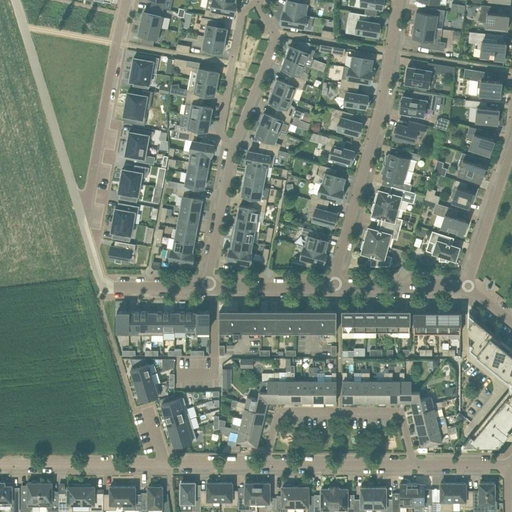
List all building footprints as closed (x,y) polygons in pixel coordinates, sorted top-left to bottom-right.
[(164,8),(165,0),(152,0),(151,5),(164,8)] [(213,0),(212,10),(206,8),(205,15),(218,17),(219,11),(234,14),(234,12),(235,12),(237,5),(236,4),(236,2),(223,0),(213,0)] [(284,11),(306,15),(305,15),(307,4),(314,5),(314,0),(301,0),(301,2),(289,0),(287,0),(287,3),(286,3),(285,11),(284,11)] [(361,0),(361,4),(366,5),(365,14),(366,14),(376,16),(378,7),(382,8),(383,0),(361,0)] [(451,11),(464,13),(466,5),(452,3),(451,11)] [(478,18),(487,21),(486,27),(507,29),(508,26),(508,27),(511,20),(508,19),(509,14),(496,13),(497,6),(482,4),(481,12),(478,18)] [(144,11),(142,22),(162,27),(164,16),(162,15),(164,8),(151,5),(149,12),(144,11)] [(417,11),(415,24),(436,28),(437,20),(443,21),(445,10),(432,8),(431,14),(417,11)] [(306,15),(284,11),(284,13),(283,13),(281,20),(282,20),(282,23),(304,27),(304,28),(311,29),(314,16),(306,15)] [(356,32),(377,35),(379,23),(365,20),(366,14),(352,12),(350,24),(358,25),(356,32)] [(202,17),(200,28),(206,29),(205,36),(225,40),(225,37),(226,38),(228,31),(227,30),(227,28),(213,25),(214,19),(202,17)] [(142,22),(139,34),(143,35),(141,44),(153,46),(155,38),(159,39),(162,27),(142,22)] [(436,28),(415,24),(414,27),(412,27),(411,33),(413,34),(412,37),(432,40),(431,48),(444,50),(446,42),(440,41),(441,36),(434,35),(436,28)] [(321,36),(334,38),(335,32),(323,30),(321,36)] [(494,34),(470,31),(469,42),(478,43),(477,48),(481,48),(480,57),(490,58),(494,59),(504,60),(506,42),(503,42),(497,41),(497,42),(493,41),(494,34)] [(225,40),(205,36),(203,47),(223,51),(223,49),(224,49),(225,42),(224,42),(225,40)] [(176,50),(189,52),(190,46),(178,43),(176,50)] [(319,50),(332,53),(333,46),(320,44),(319,50)] [(287,54),(286,56),(305,64),(312,66),(314,59),(312,58),(315,50),(308,49),(307,52),(290,45),(289,48),(288,47),(286,54),(287,54)] [(134,57),(132,69),(151,72),(151,73),(156,73),(159,57),(138,54),(138,57),(134,57)] [(350,67),(372,71),(372,70),(371,70),(373,59),(353,55),(351,65),(351,67),(350,67)] [(295,72),(293,78),(305,83),(308,74),(303,69),(305,64),(286,56),(285,58),(284,58),(282,65),(283,65),(282,67),(295,72)] [(174,64),(175,64),(187,67),(188,60),(175,58),(174,64)] [(314,59),(312,66),(324,71),(326,63),(314,59)] [(455,67),(437,64),(436,72),(454,75),(455,68),(455,67)] [(408,66),(405,82),(429,86),(431,70),(408,66)] [(198,73),(197,80),(217,83),(217,81),(218,81),(219,74),(218,74),(219,72),(192,67),(192,70),(198,73)] [(342,75),(341,84),(354,86),(355,80),(370,82),(372,71),(350,67),(349,73),(347,73),(342,75)] [(483,71),(465,68),(463,78),(477,81),(475,94),(501,97),(502,84),(500,81),(482,79),(483,71)] [(151,72),(132,69),(130,80),(134,81),(133,85),(149,88),(151,72)] [(274,88),(273,90),(292,97),(296,86),(303,89),(305,83),(293,78),(290,84),(277,79),(276,81),(275,81),(273,88),(274,88)] [(189,86),(187,96),(200,98),(201,92),(215,95),(215,92),(216,93),(217,86),(216,85),(217,83),(197,80),(196,85),(189,86)] [(354,86),(341,84),(339,96),(346,97),(345,104),(366,107),(368,95),(353,92),(354,86)] [(162,85),(161,92),(169,93),(170,87),(162,85)] [(127,92),(125,103),(145,107),(148,107),(150,108),(153,91),(142,89),(141,94),(127,92)] [(282,106),(280,112),(292,116),(295,107),(290,103),(292,97),(273,90),(272,92),(271,91),(269,98),(270,99),(269,101),(282,106)] [(400,111),(424,115),(425,107),(435,108),(437,94),(439,95),(439,94),(426,92),(416,90),(415,90),(413,97),(403,95),(402,102),(400,102),(399,109),(400,109),(400,111)] [(191,108),(190,115),(210,119),(210,117),(211,117),(213,110),(212,110),(212,107),(198,105),(200,98),(187,96),(185,107),(191,108)] [(488,101),(466,99),(465,106),(477,107),(476,122),(498,124),(499,109),(487,107),(488,101)] [(145,107),(125,103),(123,115),(125,116),(124,122),(145,125),(148,107),(145,107)] [(333,120),(340,122),(338,129),(358,134),(362,122),(348,118),(350,112),(336,108),(333,120)] [(305,111),(302,120),(310,123),(313,114),(305,111)] [(261,122),(260,124),(279,131),(286,134),(287,132),(291,123),(290,123),(290,122),(292,116),(280,112),(277,117),(264,113),(264,115),(263,114),(260,121),(261,122)] [(180,125),(179,131),(191,133),(193,127),(208,130),(208,128),(209,128),(211,121),(210,121),(210,119),(190,115),(188,126),(180,125)] [(434,126),(446,130),(449,121),(449,119),(441,117),(436,120),(434,126)] [(393,138),(402,141),(403,138),(415,141),(417,134),(423,135),(426,125),(413,121),(411,127),(398,123),(397,126),(395,126),(393,132),(395,133),(393,138)] [(320,122),(312,122),(312,131),(320,131),(320,122)] [(269,139),(267,146),(279,150),(281,144),(275,142),(279,131),(260,124),(259,125),(258,125),(256,132),(257,132),(256,135),(269,139)] [(483,129),(469,126),(466,136),(473,138),(469,148),(490,155),(495,140),(481,135),(483,129)] [(154,131),(134,127),(133,131),(129,131),(127,142),(149,146),(151,136),(153,137),(154,131)] [(191,133),(179,131),(178,137),(180,138),(190,140),(191,133)] [(312,132),(310,139),(326,144),(327,141),(328,136),(312,132)] [(330,157),(341,160),(350,162),(354,150),(340,146),(342,140),(328,136),(327,141),(326,144),(325,148),(332,150),(330,157)] [(193,140),(191,151),(211,155),(212,153),(213,153),(214,146),(213,146),(213,144),(193,140)] [(149,146),(127,142),(125,154),(137,156),(137,160),(154,163),(155,156),(145,154),(146,146),(149,147),(149,146)] [(247,160),(247,162),(267,166),(272,166),(274,156),(278,156),(279,150),(267,146),(265,153),(249,151),(248,153),(247,152),(246,160),(247,160)] [(386,163),(386,164),(414,172),(413,171),(416,161),(417,161),(419,160),(420,154),(402,149),(400,155),(390,152),(389,155),(386,154),(385,163),(386,163)] [(191,152),(190,162),(208,165),(209,161),(210,161),(211,155),(191,151),(191,152)] [(476,157),(462,152),(458,165),(461,166),(458,174),(481,181),(486,166),(475,162),(476,157)] [(437,160),(433,172),(445,175),(447,168),(443,166),(444,162),(437,160)] [(190,162),(188,172),(207,176),(208,170),(207,170),(208,165),(190,162)] [(247,168),(246,172),(265,176),(267,166),(247,162),(246,168),(247,168)] [(123,168),(121,180),(140,183),(141,177),(148,176),(149,167),(135,164),(134,170),(123,168)] [(322,183),(343,189),(342,189),(345,178),(331,174),(333,168),(321,164),(317,176),(324,178),(322,183)] [(393,180),(392,186),(410,191),(412,185),(411,183),(410,183),(413,172),(414,172),(386,164),(386,166),(384,165),(381,173),(384,174),(383,177),(393,180)] [(179,182),(178,188),(191,191),(192,185),(204,187),(205,182),(206,182),(207,176),(188,172),(186,183),(179,182)] [(244,177),(243,183),(263,186),(265,176),(246,172),(245,177),(244,177)] [(121,180),(118,192),(120,192),(119,198),(137,201),(140,183),(121,180)] [(468,183),(456,180),(453,191),(455,192),(452,201),(469,207),(471,202),(474,202),(476,197),(473,196),(474,192),(466,189),(468,183)] [(243,189),(242,194),(255,196),(253,202),(266,205),(267,199),(269,188),(263,186),(243,183),(242,189),(243,189)] [(313,193),(311,199),(324,203),(325,197),(340,201),(343,189),(322,183),(318,195),(313,193)] [(376,200),(376,202),(398,209),(399,208),(406,210),(408,202),(414,203),(416,192),(410,191),(392,186),(390,192),(379,189),(378,193),(377,193),(375,200),(376,200)] [(429,187),(425,198),(438,203),(440,196),(435,194),(436,190),(429,187)] [(183,196),(181,206),(201,210),(202,204),(201,204),(202,199),(189,196),(191,191),(178,188),(177,194),(183,196)] [(324,203),(311,199),(308,211),(315,213),(313,219),(333,225),(337,213),(322,209),(324,203)] [(116,208),(113,219),(133,223),(135,212),(138,213),(139,206),(119,202),(118,208),(116,208)] [(238,210),(237,217),(256,220),(258,209),(265,211),(266,205),(253,202),(252,208),(240,206),(239,211),(238,210)] [(383,218),(381,224),(400,229),(403,219),(396,217),(398,209),(376,202),(375,204),(374,204),(372,210),(373,211),(372,215),(383,218)] [(444,217),(441,227),(464,235),(464,232),(466,232),(469,224),(467,224),(468,221),(457,217),(459,210),(436,202),(433,213),(444,217)] [(181,206),(179,217),(198,220),(199,216),(200,216),(201,210),(181,206)] [(179,217),(177,228),(197,231),(198,225),(197,225),(198,220),(179,217)] [(236,221),(235,227),(254,231),(256,220),(237,217),(238,217),(237,221),(236,221)] [(113,219),(111,231),(113,232),(112,237),(130,241),(133,223),(113,219)] [(366,238),(365,240),(388,246),(390,237),(397,239),(400,229),(381,224),(379,230),(369,227),(368,231),(366,231),(365,237),(366,238)] [(235,233),(234,238),(252,242),(254,231),(235,227),(234,233),(235,233)] [(304,246),(326,252),(325,251),(328,240),(314,237),(316,231),(303,227),(302,233),(308,235),(305,246),(304,246)] [(177,228),(175,238),(194,242),(195,237),(196,237),(197,231),(177,228)] [(439,254),(439,261),(449,261),(450,258),(455,260),(457,256),(458,256),(460,249),(459,249),(460,247),(449,243),(451,237),(432,231),(429,241),(436,243),(433,252),(439,254)] [(173,248),(172,249),(193,252),(194,246),(193,246),(194,242),(175,238),(173,248)] [(231,248),(251,252),(252,242),(234,238),(233,243),(232,242),(231,248)] [(112,245),(110,259),(129,262),(131,253),(135,253),(137,244),(117,240),(116,246),(112,245)] [(388,246),(365,240),(365,241),(363,241),(362,248),(363,248),(362,252),(369,254),(369,259),(371,259),(371,266),(390,266),(392,256),(385,254),(388,246)] [(326,252),(304,246),(301,257),(295,256),(294,262),(306,265),(308,259),(323,263),(326,252)] [(172,249),(168,248),(166,259),(191,263),(191,261),(192,262),(194,254),(193,254),(193,252),(172,249)] [(251,252),(231,248),(230,250),(229,250),(228,257),(229,257),(228,259),(237,261),(236,266),(252,266),(254,253),(251,252)] [(129,334),(129,311),(117,311),(117,334),(129,334)] [(140,334),(140,311),(130,311),(129,311),(129,334),(140,334)] [(152,311),(140,311),(140,334),(152,334),(152,311)] [(163,332),(163,311),(152,311),(152,334),(163,334),(163,332)] [(175,330),(175,311),(163,311),(163,332),(175,332),(175,330)] [(186,311),(175,311),(175,330),(186,330),(186,311)] [(198,330),(198,311),(197,311),(186,311),(186,330),(186,334),(198,334),(198,330)] [(209,311),(198,311),(198,330),(209,330),(209,311)] [(279,331),(279,311),(250,311),(250,315),(244,315),(238,315),(238,311),(220,311),(219,331),(234,331),(234,335),(243,335),(243,331),(260,331),(279,331)] [(306,311),(279,311),(279,331),(296,331),(318,331),(337,331),(337,311),(318,311),(318,315),(312,315),(306,315),(306,311)] [(343,331),(354,331),(354,311),(343,311),(343,331)] [(354,331),(365,331),(365,311),(354,311),(354,331)] [(365,331),(376,331),(376,311),(365,311),(365,331)] [(376,331),(387,331),(387,311),(376,311),(376,331)] [(387,331),(399,331),(399,311),(387,311),(387,331)] [(399,311),(399,331),(410,331),(410,311),(399,311)] [(415,332),(426,332),(426,311),(415,311),(415,332)] [(426,332),(438,332),(438,311),(426,311),(426,332)] [(438,332),(449,332),(449,311),(438,311),(438,332)] [(449,311),(449,332),(461,332),(461,311),(449,311)] [(473,447),(499,447),(511,430),(511,347),(474,316),(468,323),(468,349),(469,349),(469,347),(471,347),(511,380),(511,384),(511,390),(474,437),(471,435),(466,441),(473,447)] [(135,368),(131,369),(135,379),(151,374),(148,364),(147,364),(145,359),(132,358),(135,368)] [(241,367),(253,367),(253,359),(241,359),(241,367)] [(279,380),(279,401),(291,401),(291,372),(291,364),(286,364),(286,380),(279,380)] [(231,369),(223,368),(223,378),(231,378),(231,369)] [(268,391),(260,391),(268,401),(279,401),(279,380),(279,372),(275,372),(275,380),(268,380),(268,391)] [(295,372),(291,372),(291,401),(302,401),(302,380),(295,380),(295,372)] [(309,380),(302,380),(302,401),(313,401),(313,372),(309,372),(309,380)] [(318,372),(313,372),(313,401),(325,401),(325,380),(318,380),(318,372)] [(332,380),(325,380),(325,401),(337,401),(337,380),(336,380),(336,372),(332,372),(332,380)] [(343,401),(354,401),(354,381),(347,380),(347,372),(343,372),(343,380),(343,401)] [(354,401),(366,401),(366,372),(361,372),(361,381),(354,381),(354,401)] [(366,401),(377,401),(377,381),(370,380),(370,372),(366,372),(366,401)] [(377,401),(388,401),(389,372),(384,372),(384,381),(377,381),(377,401)] [(388,401),(400,401),(400,381),(393,381),(393,372),(389,372),(388,401)] [(400,401),(411,401),(419,391),(412,391),(412,381),(405,381),(405,372),(400,372),(400,381),(400,401)] [(135,379),(138,389),(154,384),(151,374),(135,379)] [(138,389),(141,400),(160,394),(157,383),(154,384),(138,389)] [(238,401),(237,405),(265,412),(268,401),(260,391),(258,398),(248,396),(246,403),(238,401)] [(411,401),(414,413),(442,406),(441,401),(433,403),(431,396),(421,399),(419,391),(411,401)] [(162,405),(165,415),(187,408),(183,398),(162,405)] [(244,411),(242,418),(263,423),(265,412),(237,405),(236,409),(244,411)] [(414,413),(417,424),(437,419),(444,417),(443,410),(442,406),(414,413)] [(165,415),(168,425),(190,418),(187,408),(165,415)] [(417,424),(419,435),(448,428),(445,417),(444,417),(437,419),(417,424)] [(190,418),(168,425),(172,435),(193,428),(190,418)] [(232,423),(231,427),(260,434),(263,423),(242,418),(241,425),(232,423)] [(260,434),(231,427),(219,424),(219,429),(219,430),(219,432),(230,434),(230,433),(230,431),(239,433),(237,441),(242,442),(240,446),(251,446),(251,444),(257,446),(260,434)] [(172,435),(175,446),(196,439),(193,428),(172,435)] [(448,428),(419,435),(422,446),(428,445),(428,447),(439,447),(437,442),(442,441),(440,434),(449,432),(448,428)] [(0,481),(0,505),(12,506),(12,511),(19,511),(19,498),(19,488),(12,488),(12,485),(11,485),(11,483),(1,483),(1,482),(0,481)] [(33,506),(40,506),(40,482),(28,482),(28,488),(21,488),(21,511),(31,511),(33,506)] [(48,511),(59,511),(59,494),(52,494),(52,482),(40,482),(40,506),(47,506),(48,511)] [(195,482),(181,482),(181,492),(180,492),(180,499),(181,499),(181,511),(201,511),(201,506),(201,495),(195,495),(195,482)] [(213,500),(220,500),(220,482),(207,482),(207,493),(201,493),(201,495),(201,506),(213,506),(213,500)] [(226,506),(239,506),(238,497),(238,491),(232,491),(232,482),(220,482),(220,500),(226,500),(226,506)] [(258,482),(245,482),(245,497),(238,497),(239,506),(239,509),(250,509),(250,502),(258,502),(258,482)] [(276,509),(276,508),(276,499),(277,498),(270,497),(270,482),(258,482),(258,502),(265,502),(265,509),(276,509)] [(392,492),(393,499),(392,511),(400,511),(401,506),(412,506),(412,483),(407,483),(400,483),(400,492),(392,492)] [(418,483),(412,483),(412,506),(424,506),(424,511),(432,511),(432,500),(432,489),(425,489),(425,483),(418,483)] [(441,500),(432,500),(432,511),(453,511),(453,501),(453,483),(441,483),(441,500)] [(466,483),(453,483),(453,501),(460,501),(460,506),(473,506),(473,494),(466,493),(466,483)] [(497,492),(494,492),(494,483),(480,483),(480,494),(473,494),(473,506),(473,511),(487,511),(487,503),(494,503),(494,498),(497,498),(497,492)] [(73,504),(81,504),(81,484),(72,484),(72,486),(68,486),(68,492),(59,492),(59,494),(59,511),(73,511),(73,504)] [(104,511),(104,509),(104,495),(104,494),(104,492),(94,492),(95,486),(91,486),(91,484),(81,484),(81,504),(89,504),(89,511),(104,511)] [(142,496),(141,511),(148,511),(149,507),(162,507),(162,506),(164,505),(164,499),(162,498),(162,486),(161,486),(160,484),(155,484),(154,486),(148,486),(148,496),(142,496)] [(116,504),(123,504),(123,486),(110,486),(110,495),(104,495),(104,509),(116,509),(116,504)] [(135,486),(123,486),(123,504),(129,504),(129,509),(142,509),(142,497),(135,497),(135,486)] [(287,511),(288,506),(295,506),(295,486),(282,486),(282,499),(276,499),(276,508),(276,509),(276,511),(287,511)] [(308,511),(314,511),(314,499),(308,499),(308,486),(295,486),(295,506),(308,506),(308,511)] [(326,511),(326,508),(334,508),(335,486),(330,486),(330,488),(321,488),(321,494),(314,494),(314,499),(314,511),(326,511)] [(354,511),(354,504),(354,499),(354,494),(347,494),(347,488),(339,488),(339,486),(335,486),(334,508),(347,508),(347,511),(354,511)] [(365,511),(366,507),(373,507),(374,486),(361,486),(360,499),(354,499),(354,504),(354,511),(365,511)] [(374,486),(373,507),(381,507),(381,511),(392,511),(393,499),(387,499),(386,486),(374,486)]
